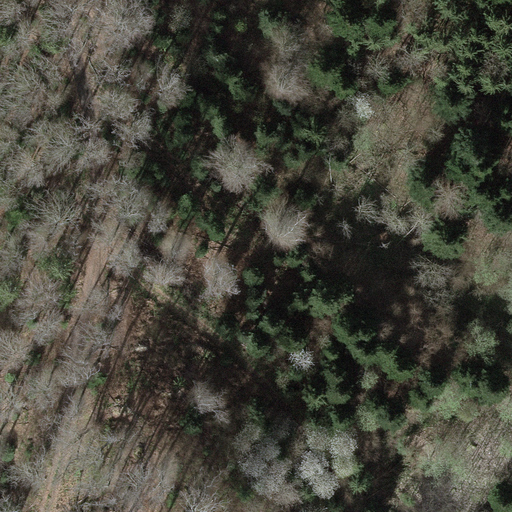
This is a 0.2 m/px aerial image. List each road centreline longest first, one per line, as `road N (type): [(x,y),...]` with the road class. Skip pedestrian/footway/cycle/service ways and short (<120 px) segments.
road 1 (track): [(64,52),(90,113),(98,218),(84,333),(46,511)]
road 2 (track): [(353,511),(300,427),(244,359),(125,260),(98,218)]
road 3 (track): [(64,52),(209,193),(230,232)]
